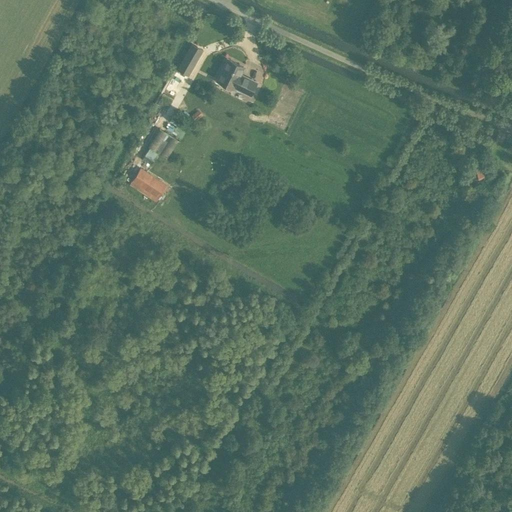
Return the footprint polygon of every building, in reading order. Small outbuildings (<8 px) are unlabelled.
[(189,75),(203,49),(191,42),(177,68),(189,75)] [(242,74),(246,66),(228,58),(217,81),(235,89),(235,88),(252,96),(258,82),(242,74)] [(198,120),(204,112),(199,108),(193,116),(198,120)] [(161,129),(150,146),(167,158),(179,141),(161,129)] [(481,184),(486,174),(475,168),(470,178),(481,184)] [(132,181),(159,198),(166,186),(140,169),(132,181)]
